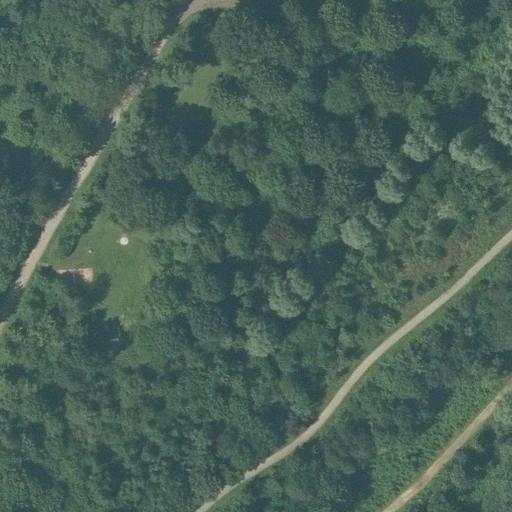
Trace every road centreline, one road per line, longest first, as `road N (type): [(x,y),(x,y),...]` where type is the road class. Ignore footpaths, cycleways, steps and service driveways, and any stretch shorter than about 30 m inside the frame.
road 1 (track): [(207,511),(311,442),(362,372),(511,243)]
road 2 (track): [(0,327),(175,0)]
